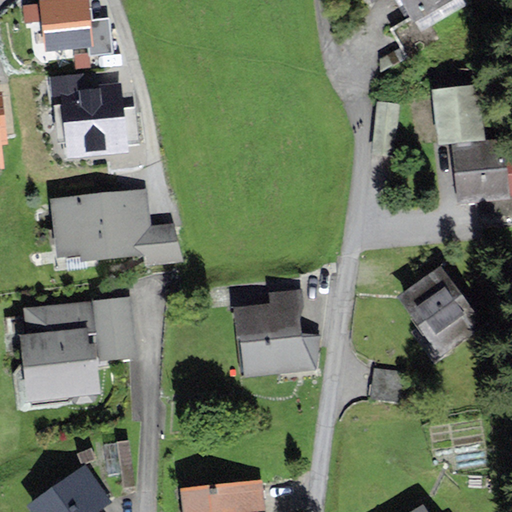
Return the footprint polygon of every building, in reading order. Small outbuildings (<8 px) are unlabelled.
[(90,20),(88,0),(41,0),(39,0),(39,5),(41,22),(44,52),(87,48),(93,47),(90,20)] [(450,0),(368,0),(371,4),(378,0),(398,0),(412,23),(450,0)] [(41,22),(39,5),(22,6),(24,24),(41,22)] [(94,55),(112,53),(108,18),(90,20),(93,47),(87,48),(88,56),(94,55)] [(78,87),(84,86),(83,74),(48,77),(50,105),(61,104),(61,98),(79,97),(78,87)] [(122,108),(120,82),(84,86),(78,87),(79,97),(61,98),(61,104),(67,159),(127,153),(127,147),(140,145),(135,106),(122,108)] [(432,90),(438,145),(450,144),(486,140),(481,85),(432,90)] [(393,158),(399,105),(377,103),(372,156),(393,158)] [(505,159),(503,138),(486,140),(450,144),(458,207),(511,201),(510,197),(505,159)] [(147,189),(49,199),(56,258),(80,256),(80,261),(146,255),(145,250),(152,249),(150,225),(147,189)] [(150,225),(152,249),(145,250),(146,255),(147,266),(182,262),(174,224),(150,225)] [(488,326),(440,266),(399,299),(447,359),(488,326)] [(301,290),(268,293),(268,304),(233,307),(238,378),(314,372),(320,335),(301,336),(299,314),(302,314),(301,290)] [(95,334),(92,302),(23,308),(25,334),(88,328),(88,334),(95,334)] [(27,403),(100,394),(94,345),(90,346),(88,334),(88,328),(25,334),(19,335),(27,403)] [(399,403),(403,372),(374,368),(370,400),(399,403)] [(118,486),(133,484),(126,444),(112,447),(118,486)] [(85,465),(26,505),(30,511),(97,511),(110,502),(85,465)] [(264,511),(261,480),(180,490),(182,511),(264,511)]
